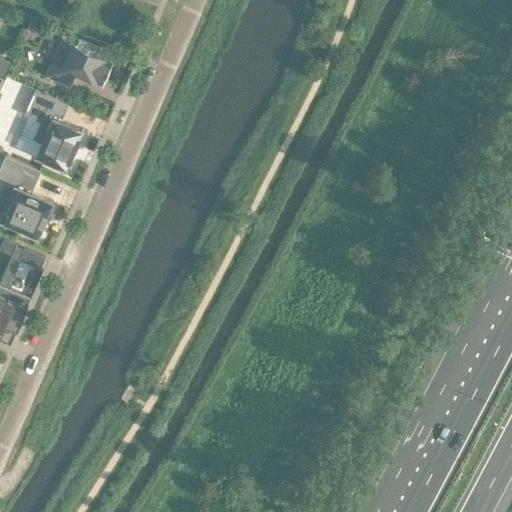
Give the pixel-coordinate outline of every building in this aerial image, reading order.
[(102,82),(103,82),(112,61),(112,59),(98,52),(100,48),(79,38),(77,43),(62,37),(46,74),(70,84),(75,72),(102,84),(102,82)] [(0,55),(0,71),(4,73),(10,60),(0,55)] [(68,103),(34,88),(23,113),(40,121),(32,138),(41,142),(36,154),(66,167),(73,151),(76,145),(75,145),(82,129),(61,120),(68,103)] [(0,216),(1,217),(37,233),(52,200),(30,190),(39,169),(6,155),(0,168),(0,179),(4,181),(0,189),(0,216)] [(3,238),(0,244),(0,248),(10,254),(15,243),(3,238)] [(45,256),(23,247),(18,258),(40,268),(45,256)] [(31,296),(0,282),(0,332),(0,333),(4,324),(17,330),(31,296)]
